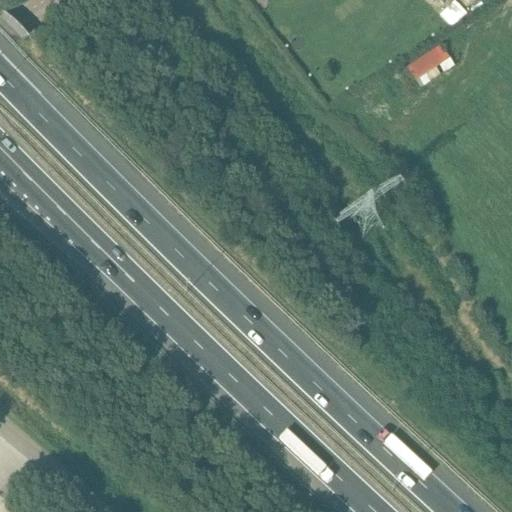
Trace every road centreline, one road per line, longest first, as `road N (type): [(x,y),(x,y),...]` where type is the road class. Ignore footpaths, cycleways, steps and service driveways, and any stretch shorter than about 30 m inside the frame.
road 1 (motorway): [(451,511),(0,76)]
road 2 (motorway): [(0,147),(377,511)]
road 3 (unclassified): [(97,511),(0,428)]
